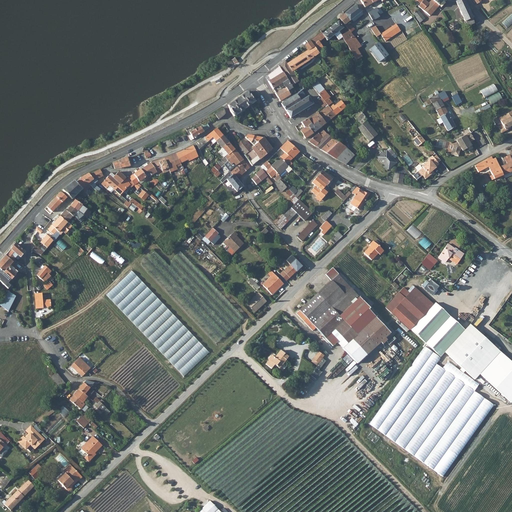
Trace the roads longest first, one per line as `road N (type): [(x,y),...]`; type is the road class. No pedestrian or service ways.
road 1 (track): [(427,511),(342,423),(290,400),(235,347)]
road 2 (residential): [(153,426),(315,270)]
road 3 (secondary): [(222,101),(73,175),(33,213)]
road 4 (residential): [(291,132),(244,184),(315,270)]
road 5 (unclassified): [(37,334),(60,370),(116,387),(153,426)]
road 6 (residential): [(104,174),(178,151),(227,116)]
road 7 (residential): [(64,511),(153,426)]
road 8 (unclassified): [(33,213),(28,255),(37,334)]
road 9 (secondary): [(349,0),(255,77)]
road 10 (track): [(131,447),(233,511)]
